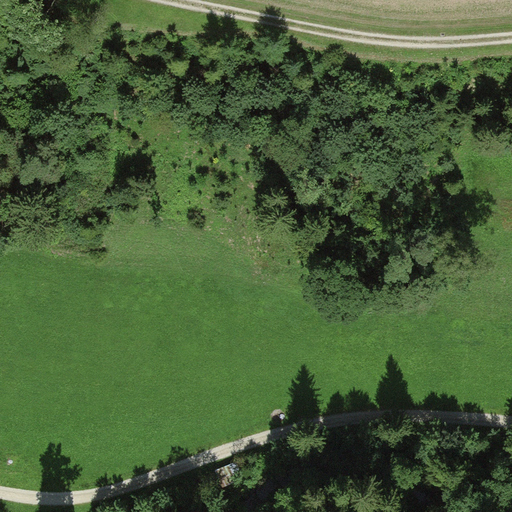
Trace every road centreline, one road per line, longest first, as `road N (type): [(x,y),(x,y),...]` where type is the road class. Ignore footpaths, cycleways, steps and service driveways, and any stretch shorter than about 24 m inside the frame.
road 1 (track): [(0,479),(71,484),(272,420),(366,401),(511,408)]
road 2 (track): [(164,0),(339,38),(511,39)]
